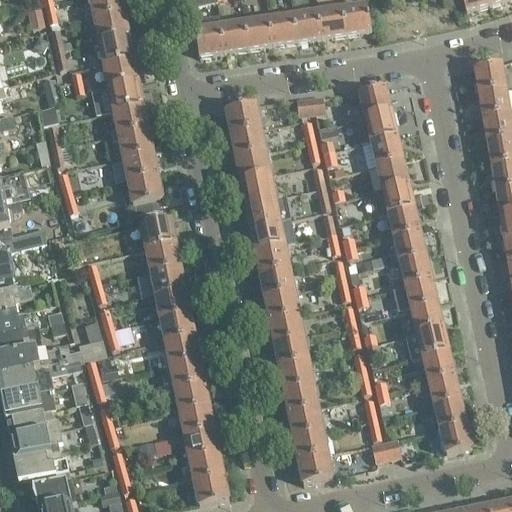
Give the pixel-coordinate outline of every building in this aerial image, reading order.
[(37,0),(23,0),(26,11),(39,8),(37,0)] [(43,0),(46,10),(54,8),(52,0),(43,0)] [(96,24),(125,18),(121,0),(93,0),(91,0),(96,24)] [(187,0),(190,12),(217,6),(216,0),(187,0)] [(491,10),(487,0),(461,0),(466,17),(491,10)] [(511,0),(487,0),(491,10),(511,4),(511,0)] [(46,10),(50,30),(58,28),(54,8),(46,10)] [(372,37),(368,11),(343,15),(347,41),(372,37)] [(44,31),(40,13),(27,16),(32,34),(44,31)] [(343,15),(318,18),(322,44),(347,41),(343,15)] [(100,47),(130,41),(125,18),(96,24),(100,47)] [(318,18),(294,22),(298,48),(322,44),(318,18)] [(273,51),(298,48),(294,22),(269,25),(273,51)] [(269,25),(245,29),(248,55),(273,51),(269,25)] [(245,29),(220,32),(224,58),(248,55),(245,29)] [(196,35),(200,62),(224,58),(220,32),(196,35)] [(52,37),(56,56),(71,53),(72,53),(71,46),(63,48),(60,35),(52,37)] [(49,47),(48,46),(39,41),(33,51),(43,57),(49,47)] [(105,70),(135,64),(130,41),(100,47),(105,70)] [(71,53),(56,56),(60,75),(71,73),(72,77),(76,76),(71,53)] [(110,93),(139,87),(135,64),(105,70),(108,86),(101,87),(102,95),(110,93)] [(476,74),(480,99),(506,95),(502,70),(476,74)] [(81,79),(73,81),(77,101),(85,99),(81,79)] [(55,84),(43,87),(50,111),(62,108),(55,84)] [(115,117),(144,111),(139,87),(110,93),(115,117)] [(0,105),(12,102),(9,91),(0,93),(0,105)] [(361,99),(366,123),(392,117),(386,93),(361,99)] [(480,99),(484,123),(510,118),(506,95),(480,99)] [(323,103),(314,104),(310,104),(312,121),(325,120),(323,103)] [(310,104),(307,105),(297,106),(298,122),(312,121),(310,104)] [(227,116),(231,139),(261,133),(256,110),(227,116)] [(43,132),(44,132),(48,131),(59,128),(56,111),(39,116),(43,132)] [(119,140),(149,134),(144,111),(115,117),(118,132),(110,134),(112,142),(119,140)] [(366,123),(372,147),(398,141),(392,117),(366,123)] [(484,123),(489,148),(511,143),(511,129),(510,118),(484,123)] [(0,136),(7,135),(15,132),(12,120),(7,122),(0,123),(0,136)] [(302,130),(307,149),(315,147),(311,128),(302,130)] [(49,134),(53,154),(61,152),(56,132),(49,134)] [(322,144),(339,140),(337,132),(320,136),(322,144)] [(231,139),(236,162),(266,156),(261,133),(231,139)] [(124,164),(154,158),(149,134),(119,140),(124,164)] [(404,165),(398,141),(372,147),(378,172),(404,165)] [(511,143),(489,148),(493,171),(511,168),(511,143)] [(52,169),(46,146),(36,148),(42,171),(52,169)] [(315,147),(307,149),(311,168),(319,167),(315,147)] [(321,150),(324,161),(335,159),(332,147),(321,150)] [(53,154),(57,174),(65,172),(61,152),(53,154)] [(8,154),(0,156),(0,168),(10,166),(8,154)] [(236,162),(241,185),(271,180),(266,156),(236,162)] [(129,187),(159,181),(154,158),(124,164),(129,187)] [(324,161),(327,173),(337,170),(335,159),(324,161)] [(404,165),(378,172),(384,195),(409,189),(404,165)] [(511,168),(493,171),(497,196),(511,193),(511,168)] [(48,172),(9,182),(2,184),(3,190),(0,191),(0,213),(9,212),(16,210),(21,209),(55,200),(48,172)] [(312,176),(317,195),(325,194),(321,174),(312,176)] [(59,182),(65,201),(73,199),(67,179),(59,182)] [(276,204),(271,180),(241,185),(246,210),(276,204)] [(159,181),(129,187),(134,211),(164,205),(159,181)] [(384,195),(389,219),(415,213),(409,189),(384,195)] [(511,193),(497,196),(501,220),(511,218),(511,193)] [(325,194),(317,195),(318,202),(321,215),(329,213),(325,194)] [(332,198),(334,207),(345,205),(342,195),(332,198)] [(65,201),(70,220),(78,218),(73,199),(65,201)] [(289,225),(284,202),(276,204),(246,210),(251,233),(280,227),(289,225)] [(9,212),(0,213),(0,245),(15,242),(10,220),(22,218),(21,209),(16,210),(9,212)] [(117,229),(131,227),(128,211),(122,213),(116,225),(117,229)] [(389,219),(395,241),(395,243),(421,237),(415,213),(389,219)] [(511,218),(501,220),(505,241),(506,245),(511,243),(511,218)] [(323,223),(327,242),(336,240),(331,221),(323,223)] [(142,230),(147,255),(177,249),(172,224),(142,230)] [(251,233),(256,255),(285,249),(280,227),(251,233)] [(348,230),(345,230),(340,232),(342,239),(350,237),(348,230)] [(49,250),(47,244),(45,234),(15,242),(0,245),(0,293),(7,292),(0,259),(4,258),(5,261),(49,250)] [(395,243),(401,266),(426,260),(421,237),(395,243)] [(336,240),(327,242),(332,262),(340,260),(336,240)] [(345,255),(356,253),(353,243),(343,245),(345,255)] [(63,247),(55,248),(59,268),(67,267),(63,247)] [(177,249),(147,255),(152,277),(181,271),(177,249)] [(256,255),(260,278),(290,272),(285,249),(256,255)] [(345,255),(347,265),(358,263),(356,253),(345,255)] [(371,264),(373,273),(387,270),(385,260),(371,264)] [(401,266),(407,291),(432,285),(426,260),(401,266)] [(333,269),(338,288),(346,287),(342,267),(333,269)] [(88,272),(94,291),(101,289),(101,290),(110,287),(106,273),(97,269),(88,272)] [(157,301),(186,295),(181,271),(152,277),(157,301)] [(260,278),(265,302),(295,296),(290,272),(260,278)] [(412,314),(438,308),(432,285),(407,291),(412,314)] [(346,287),(338,288),(342,308),(350,306),(346,287)] [(101,289),(94,291),(99,310),(107,308),(101,290),(101,289)] [(0,319),(18,316),(16,307),(34,303),(31,292),(7,297),(0,297),(0,319)] [(354,294),(356,303),(366,301),(364,292),(354,294)] [(45,297),(48,310),(57,308),(55,295),(45,297)] [(157,301),(162,324),(191,318),(186,295),(157,301)] [(265,302),(270,325),(299,319),(295,296),(265,302)] [(356,303),(358,313),(368,311),(366,301),(356,303)] [(412,314),(418,338),(444,332),(438,308),(412,314)] [(344,315),(348,335),(356,333),(352,314),(344,315)] [(101,318),(107,337),(114,335),(109,315),(101,318)] [(0,340),(40,332),(38,322),(20,325),(18,316),(0,319),(0,340)] [(52,330),(66,327),(63,316),(50,318),(52,330)] [(162,324),(166,347),(196,341),(191,318),(162,324)] [(270,325),(275,349),(304,343),(299,319),(270,325)] [(66,327),(52,330),(54,339),(68,336),(66,327)] [(90,349),(103,346),(97,327),(84,330),(90,349)] [(0,362),(38,354),(36,346),(42,344),(40,332),(0,340),(0,362)] [(418,338),(424,363),(449,357),(444,332),(418,338)] [(114,335),(107,337),(112,356),(120,354),(119,351),(127,349),(122,333),(114,335)] [(356,333),(348,335),(352,354),(360,352),(356,333)] [(365,342),(367,352),(377,350),(375,340),(365,342)] [(166,347),(171,371),(200,365),(196,341),(166,347)] [(275,349),(280,372),(309,366),(304,343),(275,349)] [(0,382),(81,367),(87,365),(108,361),(103,346),(90,349),(79,351),(80,356),(66,359),(67,364),(62,365),(59,350),(38,354),(0,362),(0,382)] [(367,352),(369,362),(379,360),(377,350),(367,352)] [(424,363),(429,387),(455,381),(449,357),(424,363)] [(354,362),(358,381),(366,380),(362,360),(354,362)] [(171,371),(176,394),(205,388),(200,365),(171,371)] [(280,372),(284,395),(314,389),(309,366),(280,372)] [(0,382),(0,392),(2,405),(52,395),(55,394),(52,383),(68,380),(68,379),(83,375),(81,367),(0,382)] [(88,369),(93,388),(101,386),(96,367),(88,369)] [(119,382),(116,368),(100,371),(103,385),(119,382)] [(366,380),(358,381),(363,401),(371,399),(366,380)] [(429,387),(435,411),(461,404),(455,381),(429,387)] [(93,388),(99,408),(106,406),(101,386),(93,388)] [(76,411),(79,411),(88,409),(83,388),(71,390),(76,411)] [(205,388),(176,394),(181,417),(210,411),(205,388)] [(284,395),(289,418),(319,412),(314,389),(284,395)] [(375,391),(378,401),(387,398),(385,389),(375,391)] [(52,395),(2,405),(3,406),(7,425),(8,425),(52,416),(57,416),(52,395)] [(378,401),(380,410),(389,408),(387,398),(378,401)] [(435,411),(441,435),(467,429),(461,404),(435,411)] [(364,409),(369,428),(377,426),(372,407),(364,409)] [(84,430),(85,430),(92,428),(88,409),(79,411),(84,430)] [(181,417),(185,440),(215,434),(210,411),(181,417)] [(289,418),(294,442),(323,436),(319,412),(289,418)] [(101,415),(106,434),(114,432),(108,413),(101,415)] [(52,416),(8,425),(12,445),(61,435),(58,424),(54,425),(52,416)] [(377,426),(369,428),(373,448),(381,446),(377,426)] [(85,430),(86,431),(91,451),(98,449),(92,428),(85,430)] [(447,460),(473,454),(467,429),(441,435),(447,460)] [(106,434),(111,454),(119,452),(114,432),(106,434)] [(185,440),(190,463),(220,458),(215,434),(185,440)] [(61,435),(12,445),(16,465),(47,459),(60,456),(58,448),(63,447),(61,435)] [(294,442),(299,465),(328,459),(323,436),(294,442)] [(157,460),(173,456),(170,443),(138,450),(140,462),(156,458),(157,460)] [(388,448),(385,449),(389,465),(401,463),(398,446),(388,448)] [(385,449),(383,449),(372,451),(376,468),(386,466),(389,465),(385,449)] [(195,487),(207,485),(225,482),(220,458),(190,463),(195,487)] [(15,466),(20,487),(70,477),(67,464),(49,468),(47,459),(16,465),(15,466)] [(113,461),(119,480),(126,478),(121,459),(113,461)] [(304,490),(333,484),(328,459),(299,465),(304,490)] [(102,461),(92,463),(94,471),(103,469),(102,461)] [(119,480),(124,500),(132,498),(126,478),(119,480)] [(225,482),(207,485),(195,487),(200,511),(207,510),(230,505),(225,482)] [(38,511),(44,511),(77,506),(72,483),(34,490),(35,493),(32,497),(33,500),(37,502),(38,511)] [(117,496),(115,490),(104,492),(105,499),(117,496)] [(119,496),(105,499),(100,500),(103,511),(121,507),(119,496)]
